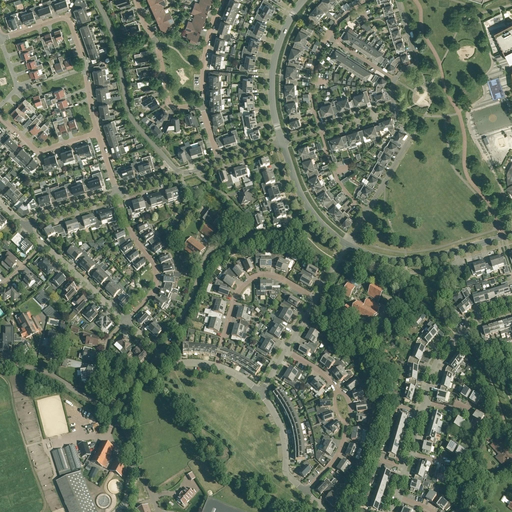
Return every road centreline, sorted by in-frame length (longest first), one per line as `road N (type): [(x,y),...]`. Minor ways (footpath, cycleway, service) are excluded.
road 1 (residential): [(158,352),(211,249),(297,235),(318,223)]
road 2 (unknown): [(97,0),(133,116),(176,169)]
road 3 (residential): [(216,367),(233,304),(250,280),(271,276),(315,299)]
road 4 (residential): [(345,245),(413,135),(393,106)]
road 5 (unclassified): [(281,142),(271,70),(302,0)]
road 6 (residential): [(125,321),(156,279),(117,193)]
road 7 (residential): [(136,0),(167,101),(203,105)]
road 8 (residential): [(424,403),(435,367),(457,336),(511,306)]
road 9 (residential): [(84,68),(66,19),(0,39)]
